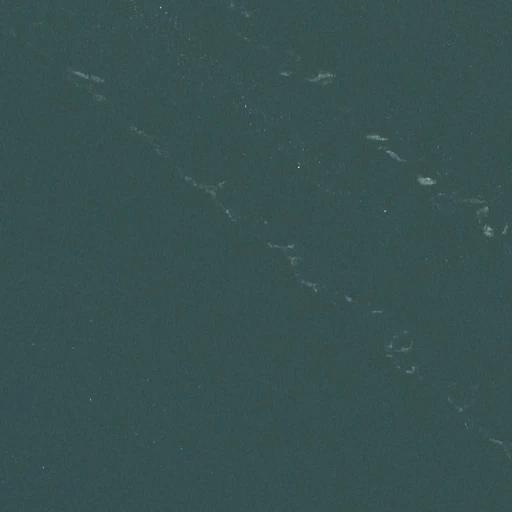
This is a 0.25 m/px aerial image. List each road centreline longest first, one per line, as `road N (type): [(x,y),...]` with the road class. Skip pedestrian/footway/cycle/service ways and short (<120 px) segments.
road 1 (motorway): [(66,511),(211,0)]
road 2 (motorway): [(156,0),(14,511)]
